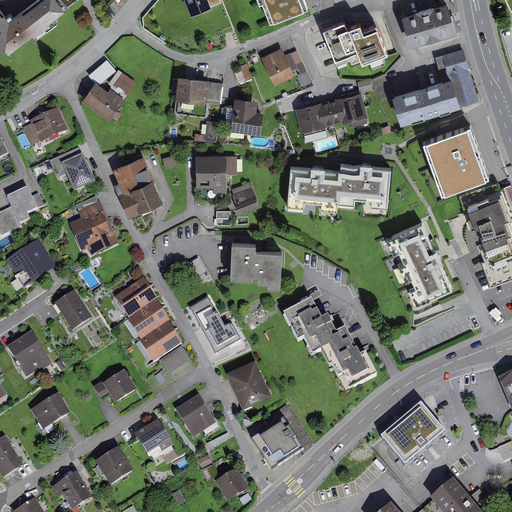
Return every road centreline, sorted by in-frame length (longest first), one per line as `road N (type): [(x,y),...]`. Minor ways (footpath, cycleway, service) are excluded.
road 1 (residential): [(208,369),(65,79)]
road 2 (secondary): [(272,504),(402,388),(506,341)]
road 3 (residential): [(127,19),(190,60),(266,44),(337,11),(385,0)]
road 4 (residential): [(0,503),(208,369)]
road 5 (residential): [(272,504),(208,369)]
road 6 (primary): [(511,128),(475,0)]
